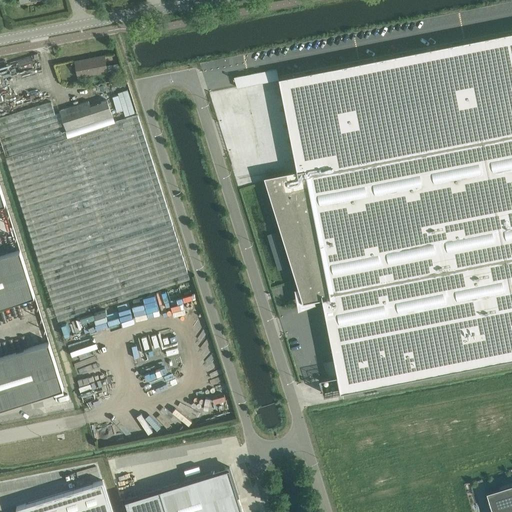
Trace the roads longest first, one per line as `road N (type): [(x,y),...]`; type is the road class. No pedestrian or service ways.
road 1 (unclassified): [(303,438),(198,89),(181,77),(155,83),(146,106),(255,454)]
road 2 (unknown): [(511,18),(240,62),(194,83)]
road 3 (tertiary): [(0,39),(202,0)]
